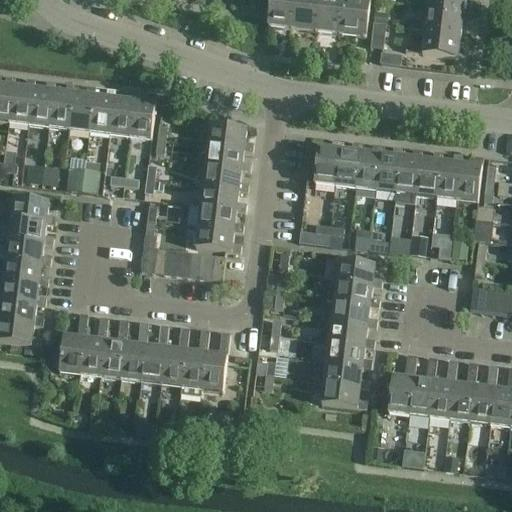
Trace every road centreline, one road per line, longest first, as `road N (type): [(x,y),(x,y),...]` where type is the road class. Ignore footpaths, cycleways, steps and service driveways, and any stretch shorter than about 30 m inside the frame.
road 1 (residential): [(103,246),(96,312),(254,331),(279,95)]
road 2 (residential): [(279,95),(63,18),(40,0)]
road 3 (residential): [(511,125),(279,95)]
road 4 (residential): [(426,303),(422,345),(511,358)]
